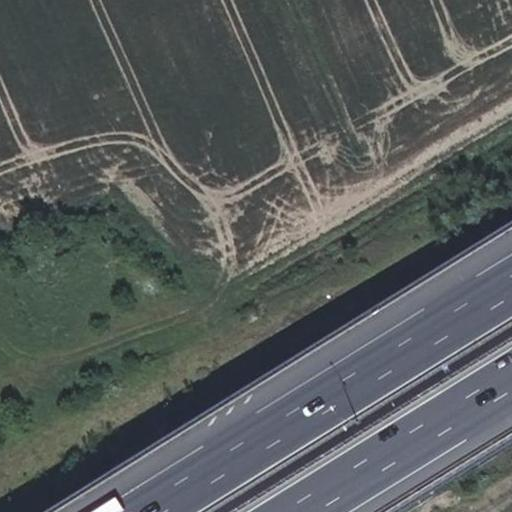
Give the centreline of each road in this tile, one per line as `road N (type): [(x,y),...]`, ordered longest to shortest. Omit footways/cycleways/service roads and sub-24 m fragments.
road 1 (motorway): [(511,287),(155,511)]
road 2 (motorway): [(343,511),(511,403)]
